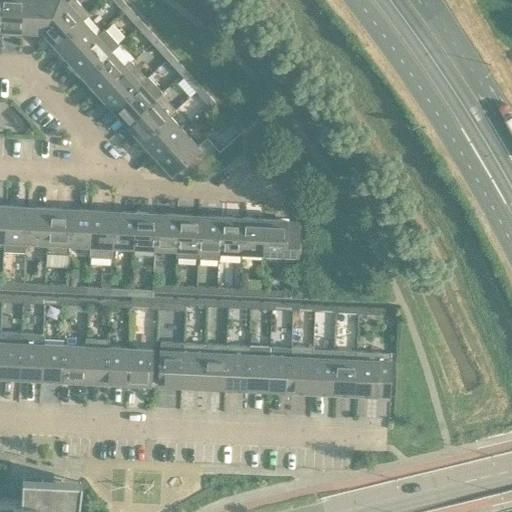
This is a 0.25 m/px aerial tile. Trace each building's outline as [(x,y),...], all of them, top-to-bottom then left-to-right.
[(0,0),(0,30),(9,31),(11,33),(21,34),(22,0),(0,0)] [(44,0),(22,0),(21,34),(30,34),(33,32),(43,32),(44,0)] [(82,19),(83,19),(89,14),(76,0),(68,0),(67,2),(65,0),(44,0),(43,32),(54,45),(82,19)] [(113,0),(123,11),(128,6),(122,0),(113,0)] [(143,22),(128,6),(123,11),(138,27),(143,22)] [(97,35),(83,19),(82,19),(54,45),(60,52),(60,55),(66,62),(97,35)] [(157,38),(143,22),(138,27),(152,43),(157,38)] [(76,70),(83,77),(111,51),(97,35),(66,62),(73,69),(76,70)] [(172,54),(157,38),(152,43),(167,59),(172,54)] [(125,66),(111,51),(83,77),(89,84),(89,87),(96,94),(126,67),(125,66)] [(186,70),(172,54),(167,59),(181,75),(186,70)] [(131,61),(125,66),(126,67),(96,94),(102,101),(105,102),(112,109),(140,83),(141,84),(147,79),(131,61)] [(201,86),(186,70),(181,75),(196,91),(201,86)] [(154,98),(141,84),(140,83),(112,109),(118,116),(118,119),(125,126),(155,99),(154,98)] [(201,86),(196,91),(210,107),(215,103),(201,86)] [(160,93),(154,98),(155,99),(125,126),(131,133),(135,134),(141,141),(169,115),(170,116),(176,111),(160,93)] [(184,131),(170,116),(169,115),(141,141),(147,148),(147,151),(154,158),(184,131)] [(232,124),(222,132),(229,139),(238,131),(232,124)] [(198,146),(184,131),(154,158),(160,165),(164,166),(171,174),(176,169),(183,177),(216,147),(207,138),(198,146)] [(5,206),(4,241),(3,249),(25,250),(25,242),(27,207),(5,206)] [(25,242),(47,243),(48,208),(27,207),(25,242)] [(48,208),(47,243),(68,244),(70,209),(48,208)] [(68,244),(90,245),(92,210),(70,209),(68,244)] [(92,210),(90,245),(111,246),(113,211),(92,210)] [(111,246),(133,247),(135,212),(113,211),(111,246)] [(133,247),(155,248),(156,213),(135,212),(133,247)] [(155,248),(176,249),(178,214),(156,213),(155,248)] [(176,249),(198,250),(200,215),(178,214),(176,249)] [(221,216),(200,215),(198,250),(219,251),(221,216)] [(243,217),(221,216),(219,251),(241,253),(243,217)] [(264,218),(243,217),(241,253),(263,254),(264,218)] [(264,218),(263,254),(298,255),(299,223),(277,221),(277,219),(264,218)] [(102,272),(101,287),(109,287),(110,273),(102,272)] [(304,298),(304,287),(292,286),(292,297),(304,298)] [(131,295),(131,300),(130,307),(158,309),(158,296),(153,296),(131,295)] [(185,310),(185,305),(185,298),(158,296),(158,309),(185,310)] [(105,382),(107,347),(108,339),(86,338),(86,346),(84,381),(105,382)] [(0,376),(19,378),(21,342),(0,341),(0,376)] [(181,385),(183,342),(160,341),(158,384),(181,385)] [(19,378),(41,379),(42,343),(21,342),(19,378)] [(181,385),(203,387),(205,343),(183,342),(181,385)] [(41,379),(62,380),(64,345),(42,343),(41,379)] [(205,343),(203,387),(224,388),(226,344),(205,343)] [(224,388),(246,389),(248,345),(226,344),(224,388)] [(62,380),(84,381),(86,346),(64,345),(62,380)] [(246,389),(267,390),(270,346),(248,345),(246,389)] [(267,390),(289,391),(291,348),(270,346),(267,390)] [(311,392),(313,349),(313,347),(291,346),(291,348),(289,391),(311,392)] [(105,382),(127,383),(129,348),(107,347),(105,382)] [(152,349),(129,348),(127,383),(150,384),(152,349)] [(311,392),(332,393),(334,350),(313,349),(311,392)] [(332,393),(354,394),(356,351),(334,350),(332,393)] [(391,352),(356,351),(354,394),(389,396),(391,352)] [(69,511),(69,504),(78,505),(81,481),(22,478),(21,500),(0,498),(0,511),(69,511)]
